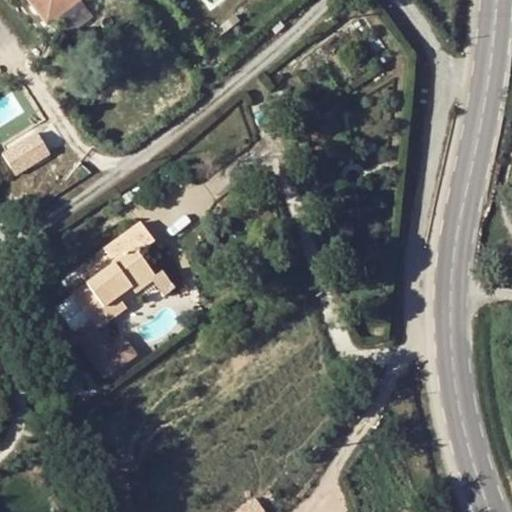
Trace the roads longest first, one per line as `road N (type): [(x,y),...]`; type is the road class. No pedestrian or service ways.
road 1 (primary): [(451,299),(496,0)]
road 2 (primary): [(491,511),(458,385),(451,299)]
